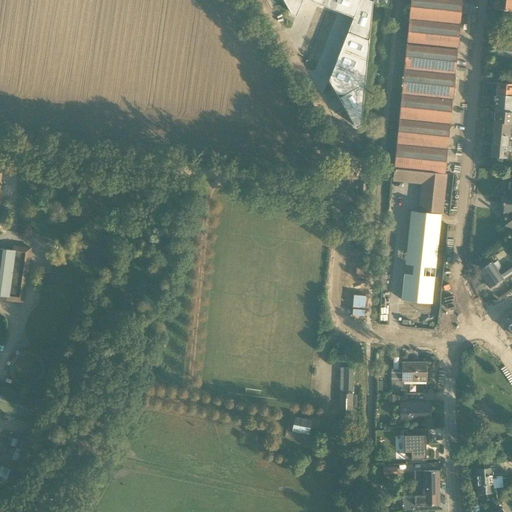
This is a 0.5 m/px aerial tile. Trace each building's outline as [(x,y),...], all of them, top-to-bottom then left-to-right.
[(301,0),(307,0),(353,18),(328,80),(355,128),(387,8),(372,2),(367,0),(283,0),(291,14),(296,16),(301,0)] [(411,0),(410,20),(459,25),(461,0),(411,0)] [(511,0),(494,0),(494,9),(503,10),(502,17),(511,17),(511,0)] [(310,14),(298,40),(322,50),(334,25),(310,14)] [(410,20),(407,44),(458,50),(459,25),(410,20)] [(407,44),(404,77),(454,81),(458,50),(407,44)] [(404,77),(402,96),(452,101),(454,81),(404,77)] [(511,83),(497,83),(496,94),(511,96),(511,83)] [(511,96),(496,94),(494,110),(511,112),(511,96)] [(400,121),(450,126),(452,101),(402,96),(400,121)] [(511,112),(494,110),(493,122),(511,123),(511,112)] [(398,146),(447,151),(450,126),(400,121),(398,146)] [(493,122),(492,134),(511,135),(511,128),(510,128),(511,123),(493,122)] [(511,135),(492,134),(491,144),(511,146),(511,135)] [(511,146),(491,144),(490,156),(499,157),(501,158),(506,159),(510,159),(510,153),(511,153),(511,146)] [(447,151),(398,146),(395,171),(445,176),(447,151)] [(445,176),(395,171),(392,181),(420,185),(417,212),(441,215),(445,176)] [(511,180),(506,180),(506,189),(505,195),(503,195),(502,204),(505,204),(511,204),(511,180)] [(511,250),(509,245),(503,249),(508,255),(511,252),(511,250)] [(28,255),(0,250),(0,298),(21,301),(28,255)] [(498,261),(506,255),(503,251),(495,256),(498,261)] [(475,268),(489,288),(496,283),(497,284),(502,281),(501,279),(511,272),(511,266),(510,263),(498,271),(489,260),(475,268)] [(426,363),(402,363),(401,370),(391,370),(391,394),(402,394),(402,385),(400,385),(400,381),(426,381),(426,363)] [(341,369),(340,393),(351,394),(353,370),(341,369)] [(40,402),(0,388),(0,414),(32,425),(40,402)] [(356,397),(339,396),(337,427),(354,428),(356,397)] [(400,403),(400,420),(428,420),(427,403),(400,403)] [(289,417),(286,432),(303,436),(306,420),(289,417)] [(428,445),(428,429),(409,429),(410,435),(404,436),(405,460),(426,459),(425,445),(428,445)] [(8,436),(5,445),(22,450),(25,442),(8,436)] [(483,469),(476,469),(477,494),(496,492),(496,488),(502,488),(502,479),(507,479),(507,473),(496,461),(482,461),(483,469)] [(0,466),(0,484),(3,486),(9,470),(0,466)] [(397,476),(396,466),(382,467),(382,477),(397,476)] [(414,471),(414,496),(439,495),(439,471),(414,471)] [(439,506),(439,495),(414,496),(401,496),(401,511),(415,511),(415,506),(439,506)] [(380,506),(389,506),(390,496),(380,496),(380,506)]
